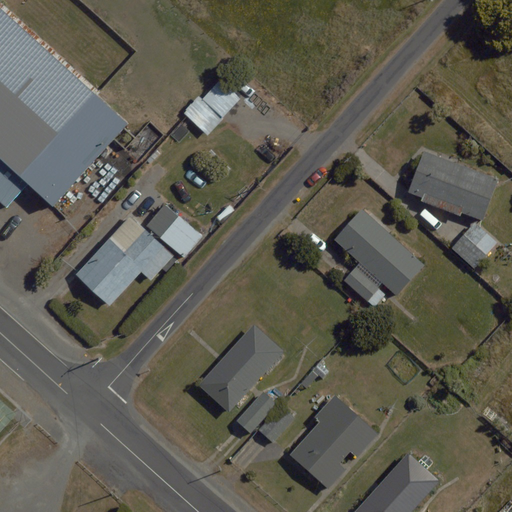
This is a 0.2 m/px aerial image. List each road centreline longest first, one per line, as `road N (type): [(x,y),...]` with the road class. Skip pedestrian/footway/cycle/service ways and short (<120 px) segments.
road 1 (residential): [(86,410),(459,0)]
road 2 (residential): [(86,410),(198,511)]
road 3 (unknown): [(11,511),(86,410)]
